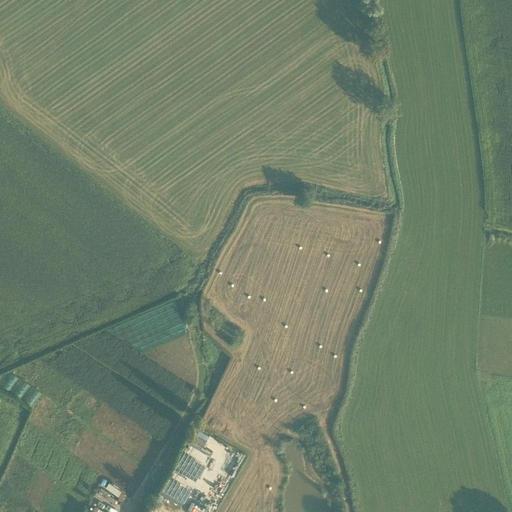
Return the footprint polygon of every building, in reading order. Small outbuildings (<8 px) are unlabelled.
[(197,440),(190,436),(180,451),(188,456),(197,440)] [(174,466),(147,511),(162,511),(185,472),(174,466)] [(121,492),(108,483),(105,488),(118,497),(117,499),(122,502),(124,498),(119,496),(121,492)] [(108,493),(101,488),(97,494),(114,504),(116,501),(109,496),(109,495),(107,494),(108,493)] [(102,511),(105,508),(96,503),(91,511),(88,511),(87,511),(86,511),(102,511)]
